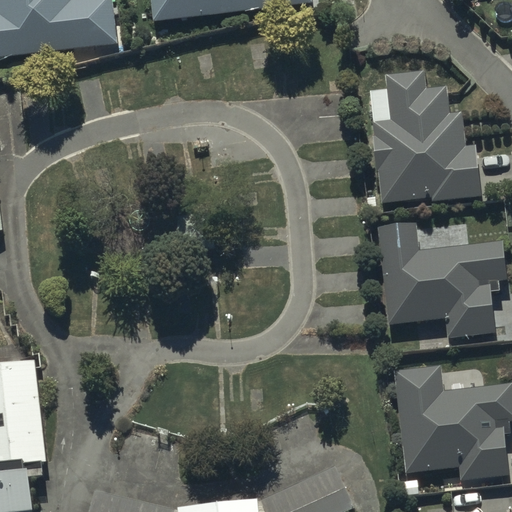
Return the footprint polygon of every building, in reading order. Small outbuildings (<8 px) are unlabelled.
[(0,0),(0,60),(120,47),(114,0),(86,0),(74,1),(74,0),(0,0)] [(153,0),(156,24),(314,6),(313,0),(153,0)] [(328,77),(325,23),(297,24),(300,79),(328,77)] [(371,94),(384,205),(434,200),(434,205),(484,199),(478,149),(468,150),(464,116),(452,117),(449,89),(429,92),(426,73),(389,77),(390,92),(371,94)] [(218,254),(215,218),(179,222),(182,257),(218,254)] [(380,230),(391,328),(448,322),(450,341),(498,336),(493,295),(502,294),(501,283),(510,282),(506,244),(421,253),(418,226),(380,230)] [(44,479),(34,366),(0,369),(0,511),(34,511),(31,480),(44,479)] [(396,374),(408,476),(461,470),(463,483),(511,477),(507,436),(511,435),(511,427),(511,424),(511,385),(446,393),(443,369),(396,374)] [(187,511),(179,511),(98,493),(92,511),(358,511),(335,469),(265,504),(187,511)]
